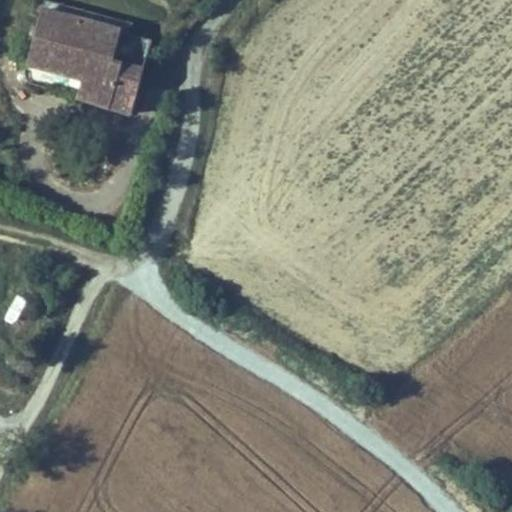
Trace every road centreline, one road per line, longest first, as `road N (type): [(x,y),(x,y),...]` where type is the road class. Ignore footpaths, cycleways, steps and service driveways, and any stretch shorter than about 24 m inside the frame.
road 1 (unclassified): [(213,0),(193,50),(158,210),(143,245),(96,276)]
road 2 (track): [(0,466),(96,276)]
